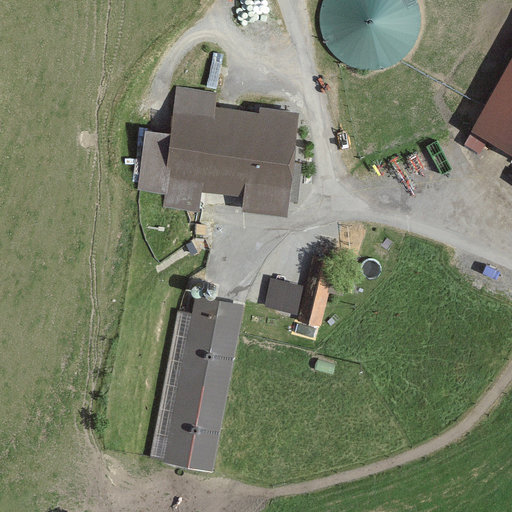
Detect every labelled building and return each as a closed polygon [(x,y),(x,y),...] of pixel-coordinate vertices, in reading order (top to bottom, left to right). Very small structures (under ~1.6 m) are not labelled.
[(326,0),(336,66),(418,55),(409,0),(326,0)] [(511,59),(473,128),(511,150),(511,59)] [(292,217),(303,112),(263,108),(263,112),(219,108),(221,95),(180,91),(176,132),(150,130),(144,194),(168,196),(167,209),(193,212),(192,223),(204,224),(207,193),(250,197),(248,213),(292,217)] [(335,275),(311,270),(308,288),(275,282),(270,308),(302,314),(301,322),(325,327),(335,275)] [(218,471),(247,307),(196,298),(193,316),(180,314),(154,460),(218,471)]
